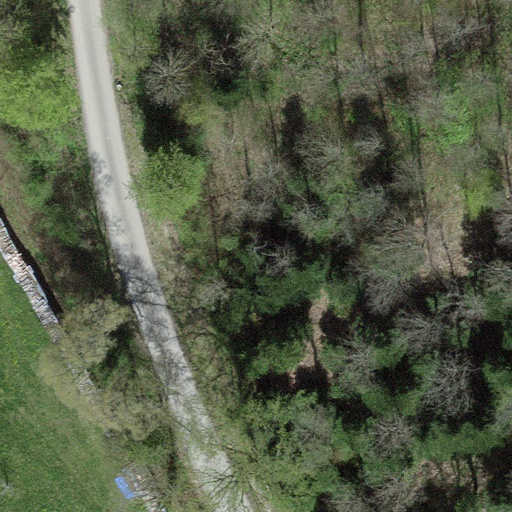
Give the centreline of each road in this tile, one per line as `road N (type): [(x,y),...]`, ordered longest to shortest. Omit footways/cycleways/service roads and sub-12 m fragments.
road 1 (track): [(93,0),(106,159),(126,238),(165,360),(232,511)]
road 2 (motorway): [(436,511),(475,0)]
road 3 (motorway): [(178,0),(159,511)]
